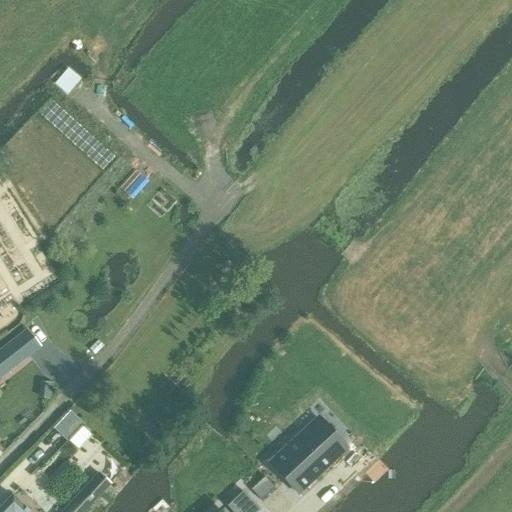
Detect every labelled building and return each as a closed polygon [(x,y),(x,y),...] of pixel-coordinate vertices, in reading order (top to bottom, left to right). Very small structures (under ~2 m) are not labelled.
[(15,339),(0,350),(0,378),(28,356),(15,339)] [(318,418),(270,464),(297,494),(346,448),(318,418)] [(98,473),(62,511),(84,511),(110,484),(98,473)] [(264,477),(250,490),(260,501),(274,488),(264,477)] [(257,511),(260,510),(246,496),(242,491),(226,507),(231,511),(257,511)] [(29,511),(12,496),(0,508),(0,511),(29,511)]
